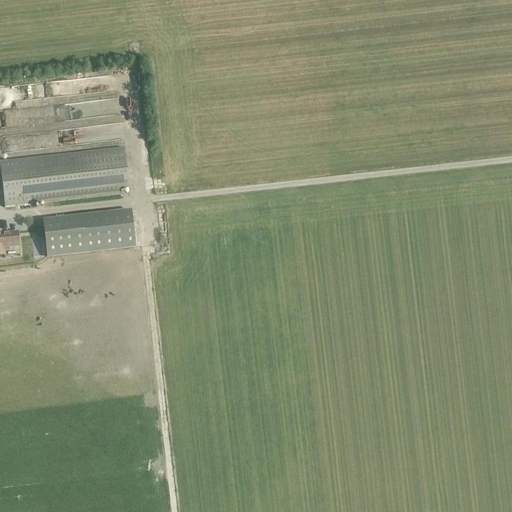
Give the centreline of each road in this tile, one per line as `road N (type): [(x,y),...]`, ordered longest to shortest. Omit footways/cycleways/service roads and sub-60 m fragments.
road 1 (track): [(511,159),(153,199)]
road 2 (track): [(173,511),(138,200)]
